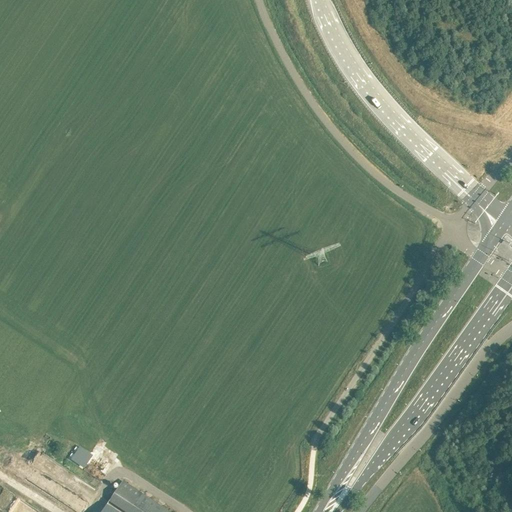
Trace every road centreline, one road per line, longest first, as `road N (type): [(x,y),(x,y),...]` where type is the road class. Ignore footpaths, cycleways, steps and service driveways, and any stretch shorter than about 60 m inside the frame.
road 1 (unclassified): [(454,229),(382,179),(326,122),(258,0)]
road 2 (primary): [(480,256),(322,511)]
road 3 (primary): [(336,511),(511,278)]
road 4 (motorway): [(320,0),(346,57),(387,111),(476,200)]
road 5 (unclassified): [(358,511),(511,329)]
